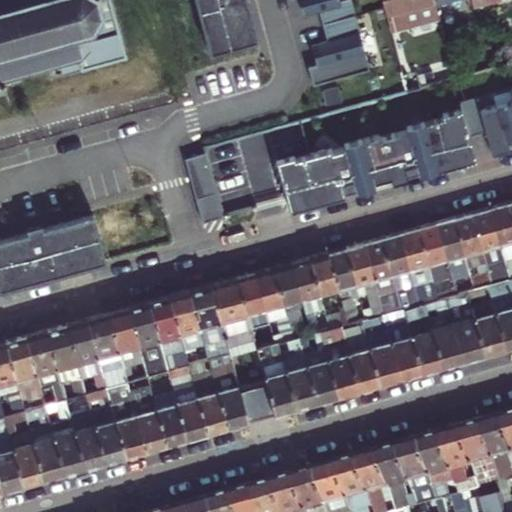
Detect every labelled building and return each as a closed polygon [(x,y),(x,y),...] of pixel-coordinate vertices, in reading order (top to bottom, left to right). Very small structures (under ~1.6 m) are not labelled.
[(0,0),(0,91),(5,90),(4,86),(20,81),(18,76),(23,75),(22,73),(37,68),(38,71),(41,70),(41,67),(57,63),(58,66),(60,65),(63,73),(125,55),(109,0),(0,0)] [(254,38),(244,0),(193,0),(206,51),(254,38)] [(295,0),(298,13),(315,9),(323,42),(307,46),(312,64),(303,66),(308,86),(367,70),(348,0),(295,0)] [(435,0),(383,0),(393,36),(407,31),(402,16),(437,6),(435,0)] [(442,21),(437,6),(402,16),(407,31),(442,21)] [(460,108),(467,135),(484,130),(491,155),(509,150),(506,142),(511,139),(511,86),(510,87),(511,94),(511,99),(480,108),(476,96),(458,102),(460,108)] [(419,175),(474,159),(467,135),(460,108),(441,113),(442,116),(405,126),(406,129),(379,136),(378,134),(343,144),(343,146),(331,150),(330,147),(294,157),(293,154),(274,160),(285,198),(292,196),(295,209),(344,195),(343,193),(355,190),(356,192),(406,178),(406,176),(418,173),(419,175)] [(204,152),(184,158),(203,221),(223,216),(204,152)] [(285,198),(289,211),(295,209),(292,196),(285,198)] [(511,225),(505,203),(487,208),(497,243),(511,238),(511,225)] [(487,208),(470,213),(480,248),(489,283),(507,278),(497,243),(487,208)] [(480,248),(470,213),(452,217),(462,253),(480,248)] [(0,290),(106,261),(93,214),(45,227),(44,222),(29,227),(30,232),(0,239),(0,290)] [(452,217),(434,223),(443,258),(462,253),(452,217)] [(443,258),(434,223),(416,227),(425,263),(443,258)] [(425,263),(416,227),(398,232),(418,303),(422,302),(423,302),(435,298),(425,263)] [(398,232),(380,237),(399,308),(403,307),(418,303),(398,232)] [(380,237),(362,242),(377,297),(380,296),(381,302),(379,303),(381,313),(399,308),(380,237)] [(362,242),(344,247),(354,283),(362,280),(369,307),(361,308),(363,318),(381,313),(379,303),(381,302),(380,296),(377,297),(362,242)] [(344,247),(327,252),(341,304),(342,310),(352,307),(346,285),(354,283),(344,247)] [(341,304),(327,252),(326,251),(308,256),(317,293),(326,291),(330,307),(341,304)] [(317,293),(308,256),(289,261),(299,298),(317,293)] [(289,261),(271,266),(282,303),(291,338),(297,336),(309,333),(308,328),(299,298),(289,261)] [(282,303),(271,266),(254,271),(264,308),(282,303)] [(254,271),(236,276),(250,325),(251,331),(261,328),(256,310),(264,308),(254,271)] [(236,276),(208,284),(225,344),(232,342),(231,337),(237,335),(235,330),(250,325),(236,276)] [(486,284),(488,291),(510,285),(509,278),(507,278),(489,283),(486,284)] [(225,344),(208,284),(187,290),(207,357),(227,351),(225,344)] [(486,284),(465,289),(467,297),(488,291),(486,284)] [(467,297),(465,289),(444,296),(446,303),(467,297)] [(187,290),(168,295),(181,342),(191,340),(197,360),(207,357),(187,290)] [(505,348),(511,345),(511,294),(491,300),(505,348)] [(168,295),(147,301),(166,369),(187,363),(181,342),(168,295)] [(446,303),(444,296),(435,298),(423,302),(425,308),(446,303)] [(491,300),(470,306),(483,354),(505,348),(491,300)] [(147,301),(127,306),(142,360),(146,375),(155,372),(166,369),(147,301)] [(418,303),(403,307),(405,314),(425,308),(423,302),(422,302),(418,303)] [(127,306),(106,312),(121,365),(142,360),(127,306)] [(470,306),(449,312),(462,360),(483,354),(470,306)] [(403,307),(399,308),(381,313),(384,320),(405,314),(403,307)] [(106,312),(85,318),(105,386),(126,380),(121,365),(106,312)] [(449,312),(428,318),(442,366),(462,360),(449,312)] [(384,320),(381,313),(363,318),(361,319),(362,325),(384,320)] [(85,318),(65,323),(80,376),(89,373),(92,382),(82,385),(84,392),(105,386),(85,318)] [(428,318),(407,324),(421,372),(442,366),(428,318)] [(340,324),(342,331),(362,325),(361,319),(340,324)] [(65,323),(44,329),(55,367),(65,364),(69,380),(80,377),(80,376),(65,323)] [(340,324),(327,328),(319,330),(321,338),(342,333),(342,331),(340,324)] [(407,324),(386,329),(399,378),(421,372),(407,324)] [(44,329),(24,335),(35,372),(45,370),(55,401),(64,399),(55,367),(44,329)] [(386,329),(365,336),(378,384),(399,378),(386,329)] [(316,331),(309,333),(297,336),(316,401),(338,395),(324,347),(310,352),(307,342),(321,338),(319,330),(316,331)] [(24,335),(3,341),(16,386),(26,383),(29,395),(20,397),(24,410),(44,404),(35,372),(24,335)] [(291,338),(278,341),(277,341),(279,349),(293,345),(295,355),(282,359),(296,407),(316,401),(297,336),(291,338)] [(365,336),(344,342),(358,390),(378,384),(365,336)] [(8,396),(0,397),(0,402),(4,416),(24,410),(20,397),(16,386),(3,341),(0,341),(0,381),(3,380),(8,396)] [(256,347),(258,355),(279,349),(277,341),(273,343),(256,347)] [(358,390),(344,342),(324,347),(338,395),(358,390)] [(247,421),(238,388),(227,351),(207,357),(227,427),(247,421)] [(187,363),(207,432),(227,427),(207,357),(197,360),(187,363)] [(261,365),(266,380),(275,413),(296,407),(282,359),(261,365)] [(166,369),(187,438),(207,432),(187,363),(166,369)] [(187,438),(166,369),(155,372),(160,393),(152,395),(166,444),(187,438)] [(128,389),(131,401),(145,449),(166,444),(152,395),(146,375),(126,380),(128,389)] [(80,377),(69,380),(74,395),(84,392),(82,385),(80,377)] [(107,394),(128,389),(126,380),(105,386),(107,394)] [(266,380),(238,388),(247,421),(275,413),(266,380)] [(87,400),(107,394),(105,386),(84,392),(86,399),(87,400)] [(66,405),(86,399),(84,392),(74,395),(64,399),(66,405)] [(46,410),(66,405),(64,399),(44,404),(46,410)] [(145,449),(131,401),(111,407),(125,455),(145,449)] [(24,410),(26,416),(32,415),(33,418),(47,414),(46,410),(44,404),(24,410)] [(125,455),(111,407),(110,405),(90,410),(90,413),(104,461),(125,455)] [(4,416),(6,422),(26,416),(24,410),(4,416)] [(511,434),(505,410),(483,416),(499,469),(501,474),(502,479),(510,477),(511,476),(511,470),(509,459),(511,458),(509,449),(511,448),(511,434)] [(104,461),(90,413),(70,419),(84,467),(104,461)] [(0,485),(1,490),(24,484),(9,435),(6,422),(4,416),(0,416),(0,433),(1,437),(0,437),(0,485)] [(483,416),(463,422),(478,475),(481,485),(502,479),(501,474),(492,477),(490,471),(499,469),(483,416)] [(84,467),(70,419),(50,424),(64,473),(84,467)] [(463,422),(442,428),(453,465),(458,481),(478,475),(463,422)] [(64,473),(50,424),(30,430),(44,478),(64,473)] [(442,428),(421,434),(432,472),(439,497),(450,494),(445,478),(447,478),(445,468),(453,465),(442,428)] [(44,478),(30,430),(29,429),(9,435),(24,484),(44,478)] [(421,434),(400,440),(411,478),(418,503),(429,500),(425,485),(423,474),(432,472),(421,434)] [(400,440),(379,445),(390,483),(398,509),(401,508),(408,506),(401,480),(411,478),(400,440)] [(379,445),(359,451),(370,489),(376,511),(385,511),(387,511),(380,487),(390,483),(379,445)] [(359,451),(338,457),(352,505),(354,511),(365,511),(362,502),(364,502),(362,492),(370,489),(359,451)] [(338,457),(317,463),(331,511),(344,511),(343,507),(352,505),(338,457)] [(317,463),(296,469),(307,506),(308,511),(327,511),(331,511),(317,463)] [(296,469),(275,475),(285,511),(297,511),(297,510),(307,506),(296,469)] [(439,497),(432,472),(423,474),(425,485),(429,500),(439,497)] [(285,511),(275,475),(255,481),(264,511),(285,511)] [(264,511),(255,481),(234,487),(241,511),(264,511)] [(241,511),(234,487),(212,493),(218,511),(241,511)] [(218,511),(212,493),(191,498),(194,511),(218,511)] [(194,511),(191,498),(170,505),(172,511),(194,511)]
